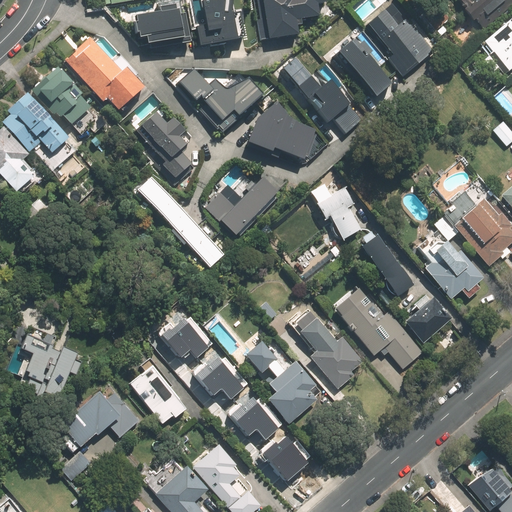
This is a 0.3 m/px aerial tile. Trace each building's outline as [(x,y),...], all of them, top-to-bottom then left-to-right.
[(141,46),(143,56),(190,49),(183,10),(180,11),(178,0),(172,0),(148,4),(149,12),(128,15),(125,16),(125,17),(123,18),(126,40),(129,40),(130,47),(141,46)] [(225,44),(223,0),(195,0),(197,45),(205,45),(205,49),(220,48),(220,44),(225,44)] [(256,0),(263,42),(292,38),(290,23),(312,20),(311,8),(320,7),(319,0),(256,0)] [(511,0),(457,0),(472,17),(466,22),(475,33),(481,27),(483,29),(511,3),(511,0)] [(429,52),(388,5),(362,27),(388,57),(384,60),(399,78),(429,52)] [(450,18),(440,6),(421,22),(431,34),(450,18)] [(511,13),(474,47),(484,59),(489,54),(505,73),(511,66),(511,13)] [(88,39),(62,62),(106,112),(128,93),(114,77),(118,73),(109,63),(93,45),(88,39)] [(344,39),(328,53),(364,93),(387,72),(378,62),(371,69),(344,39)] [(291,90),(289,92),(321,128),(346,106),(325,81),(317,88),(291,57),(274,71),(291,90)] [(56,68),(31,90),(53,114),(55,113),(59,117),(62,115),(70,124),(89,107),(78,96),(80,95),(56,68)] [(188,72),(172,85),(188,104),(194,100),(215,125),(228,114),(232,119),(256,99),(242,82),(218,95),(209,84),(202,89),(188,72)] [(10,114),(1,122),(28,152),(57,127),(27,94),(7,111),(10,114)] [(251,111),(240,145),(265,153),(266,149),(298,160),(308,130),(287,123),(269,101),(257,113),(251,111)] [(150,155),(169,181),(186,168),(174,153),(178,149),(172,142),(178,137),(166,122),(160,127),(152,116),(136,128),(155,151),(150,155)] [(511,134),(501,122),(490,133),(504,148),(511,140),(511,134)] [(3,127),(0,129),(0,174),(15,191),(32,176),(27,171),(30,168),(22,159),(27,154),(3,127)] [(220,257),(149,174),(130,190),(201,273),(220,257)] [(230,239),(273,194),(257,180),(239,199),(225,186),(202,211),(215,223),(214,224),(230,239)] [(511,183),(496,197),(511,215),(511,183)] [(331,221),(341,238),(358,229),(346,208),(352,204),(342,187),(314,203),(326,223),(331,221)] [(443,214),(488,267),(499,257),(501,259),(509,252),(505,247),(511,241),(511,233),(508,228),(511,226),(500,213),(497,215),(483,199),(476,206),(464,192),(450,204),(452,206),(443,214)] [(54,215),(37,199),(25,212),(41,228),(54,215)] [(431,264),(425,270),(450,299),(460,290),(468,298),(479,289),(475,284),(483,278),(459,251),(456,253),(446,241),(456,233),(442,217),(433,225),(438,231),(418,248),(431,264)] [(373,238),(370,233),(361,239),(365,244),(361,247),(397,297),(413,285),(377,235),(373,238)] [(302,273),(297,278),(304,286),(310,282),(302,273)] [(340,317),(373,356),(379,350),(384,356),(388,352),(402,369),(422,352),(388,312),(382,317),(358,289),(335,309),(341,316),(340,317)] [(428,300),(424,295),(412,306),(416,311),(403,323),(422,344),(450,319),(431,298),(428,300)] [(309,357),(337,389),(352,375),(350,372),(361,363),(340,338),(335,343),(306,309),(289,324),(314,353),(309,357)] [(55,337),(29,327),(18,354),(24,356),(16,375),(21,377),(14,395),(24,400),(28,391),(57,402),(76,354),(61,347),(59,352),(50,349),(55,337)] [(315,386),(294,361),(289,366),(276,352),(267,360),(257,348),(244,359),(275,394),(266,401),(287,424),(316,399),(314,397),(319,393),(314,387),(315,386)] [(144,371),(129,383),(161,424),(172,415),(174,418),(185,409),(168,389),(171,387),(149,359),(140,366),(144,371)] [(114,411),(98,393),(60,425),(67,434),(60,440),(71,452),(78,446),(79,448),(95,434),(96,435),(108,425),(118,437),(136,422),(122,405),(120,407),(119,406),(114,411)] [(253,433),(243,442),(267,469),(278,461),(272,455),(286,443),(296,455),(305,448),(293,434),(287,439),(265,413),(256,421),(253,417),(245,424),(253,433)] [(216,446),(191,468),(214,495),(236,477),(230,469),(234,466),(216,446)] [(60,469),(70,481),(89,464),(79,452),(60,469)] [(458,474),(490,511),(511,493),(481,455),(458,474)] [(145,483),(170,511),(200,511),(192,502),(206,490),(186,467),(166,484),(157,473),(145,483)] [(130,511),(117,496),(97,511),(130,511)]
